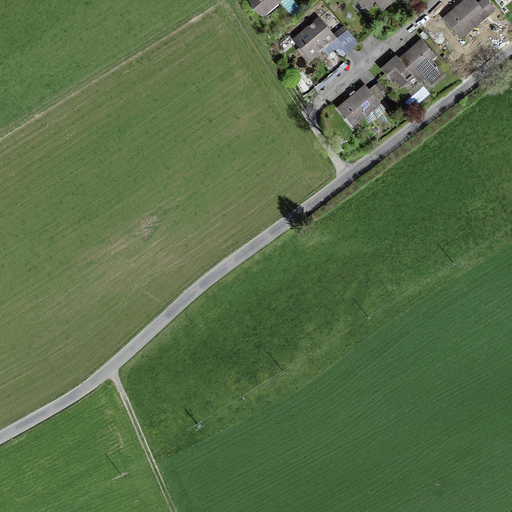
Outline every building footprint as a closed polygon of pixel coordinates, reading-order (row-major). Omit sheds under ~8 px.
[(258,0),(264,8),(275,0),(258,0)] [(354,0),(359,5),(365,0),(374,0),(382,9),(393,0),(354,0)] [(480,0),(454,0),(443,9),(461,31),(488,9),(480,0)] [(316,19),(294,39),(310,57),(332,37),(316,19)] [(362,22),(349,31),(355,39),(357,42),(369,33),(362,22)] [(345,38),(337,44),(342,49),(355,39),(349,31),(347,27),(341,31),(345,38)] [(423,35),(403,53),(400,55),(395,50),(379,63),(401,88),(440,55),(423,35)] [(365,78),(344,95),(363,119),(384,103),(365,78)] [(409,97),(414,103),(429,93),(424,86),(409,97)]
